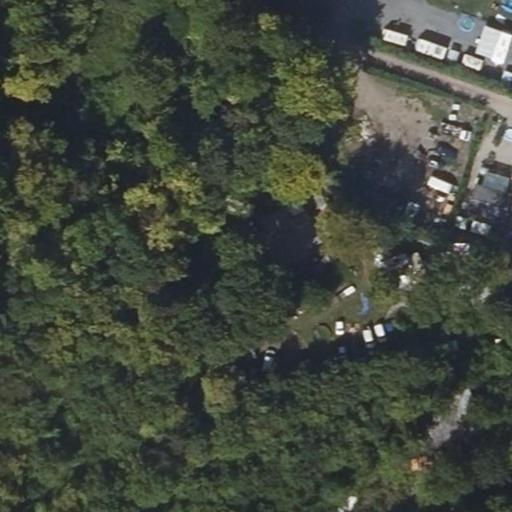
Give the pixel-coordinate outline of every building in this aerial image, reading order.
[(511,87),(511,32),(462,14),(444,64),(511,87)] [(423,104),(425,94),(400,88),(398,98),(423,104)] [(425,110),(417,137),(429,141),(437,114),(425,110)] [(440,162),(450,132),(438,128),(428,158),(440,162)] [(412,153),(402,175),(412,180),(422,157),(412,153)] [(416,195),(427,199),(436,176),(424,172),(416,195)] [(468,216),(507,223),(511,196),(511,194),(474,187),(468,216)] [(322,251),(309,219),(293,226),(286,208),(260,219),(281,268),(322,251)] [(445,447),(491,432),(476,389),(431,405),(445,447)]
